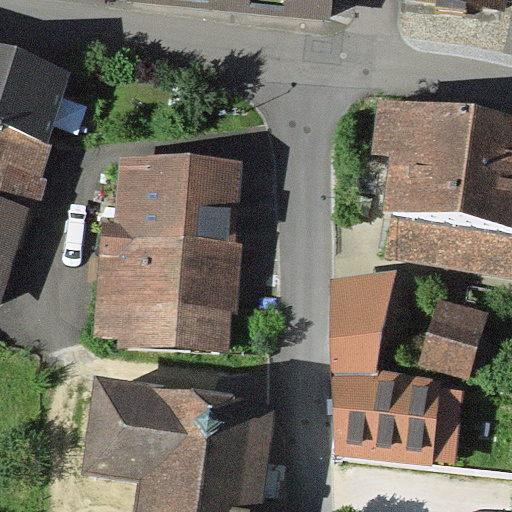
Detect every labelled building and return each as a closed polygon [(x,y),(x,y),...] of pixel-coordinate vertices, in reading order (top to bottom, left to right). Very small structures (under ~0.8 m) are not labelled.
[(126,0),(126,1),(330,20),(331,0),(126,0)] [(511,0),(415,0),(507,10),(507,0),(511,0)] [(74,67),(0,44),(0,129),(50,145),(74,67)] [(511,111),(475,105),(381,91),(372,150),(391,153),(382,211),(394,212),(511,230),(511,111)] [(50,145),(0,129),(0,198),(30,207),(39,210),(48,179),(40,177),(50,145)] [(229,354),(242,161),(121,153),(116,221),(103,220),(95,334),(121,336),(120,347),(229,354)] [(0,303),(30,207),(0,198),(0,303)] [(511,230),(394,212),(386,257),(511,277),(511,230)] [(398,269),(332,277),(332,371),(336,456),(436,466),(442,379),(376,372),(378,360),(383,327),(394,285),(398,269)] [(416,292),(394,285),(383,327),(378,360),(396,364),(416,292)] [(439,297),(420,363),(470,377),(489,311),(439,297)] [(259,511),(276,401),(95,375),(81,473),(138,481),(133,511),(259,511)]
